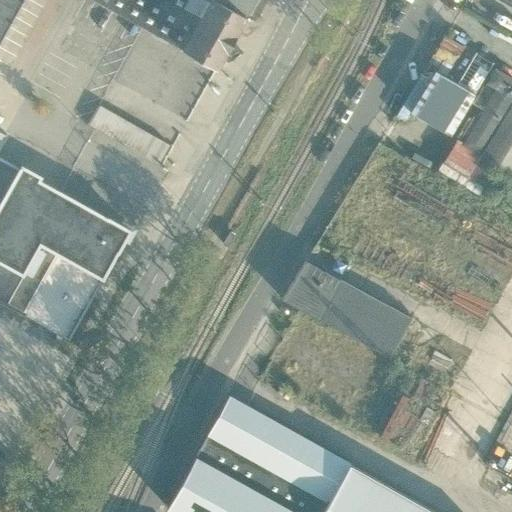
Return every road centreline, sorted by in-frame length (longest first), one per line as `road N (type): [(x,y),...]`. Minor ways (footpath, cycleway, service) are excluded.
road 1 (residential): [(423,0),(144,511)]
road 2 (secondary): [(305,0),(27,511)]
